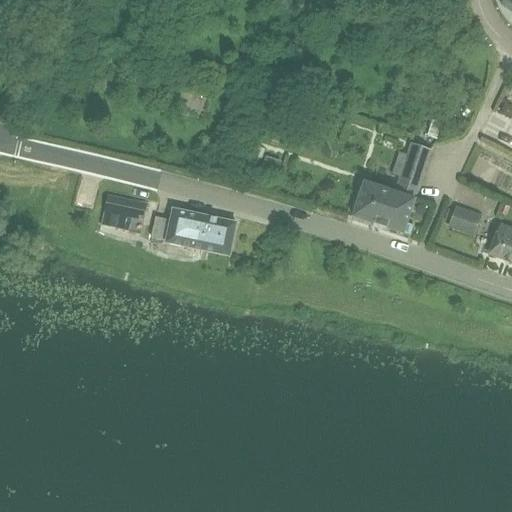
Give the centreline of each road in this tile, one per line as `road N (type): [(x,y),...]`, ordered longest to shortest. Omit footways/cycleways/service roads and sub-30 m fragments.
road 1 (tertiary): [(511,290),(271,210),(0,142)]
road 2 (residential): [(510,41),(436,195)]
